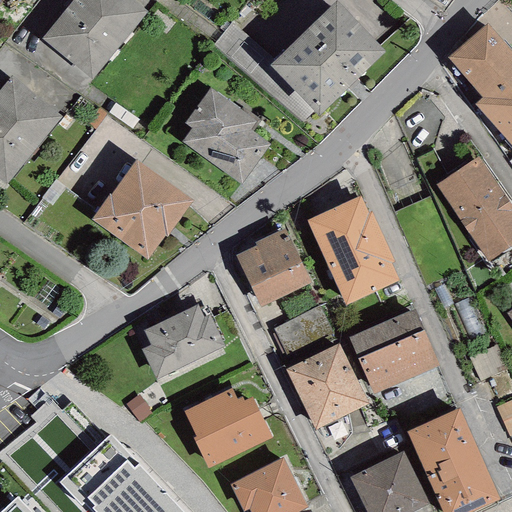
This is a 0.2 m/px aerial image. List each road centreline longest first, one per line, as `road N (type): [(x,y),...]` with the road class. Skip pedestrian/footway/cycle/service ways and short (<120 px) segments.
road 1 (residential): [(344,134),(496,487)]
road 2 (residential): [(206,248),(335,511)]
road 3 (residential): [(34,356),(78,337),(206,248)]
road 4 (residential): [(206,248),(344,134)]
road 5 (residential): [(422,65),(511,192)]
